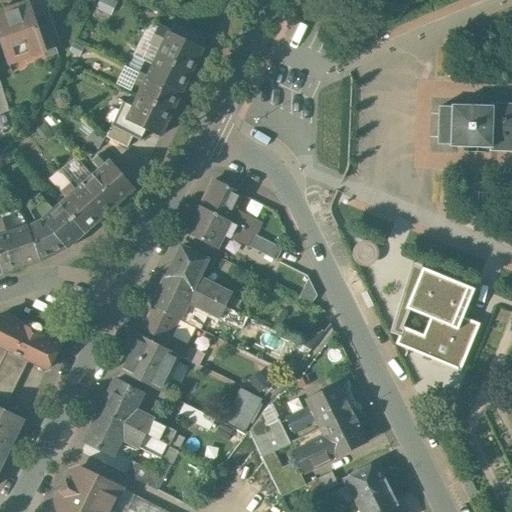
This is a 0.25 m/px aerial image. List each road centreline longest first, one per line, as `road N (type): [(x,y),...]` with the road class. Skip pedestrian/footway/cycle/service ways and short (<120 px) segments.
road 1 (residential): [(205,135),(283,181),(444,511)]
road 2 (tertiary): [(13,511),(116,297)]
road 3 (tertiary): [(116,297),(205,135)]
road 4 (tertiary): [(205,135),(269,0)]
road 5 (residential): [(0,297),(58,282),(116,297)]
